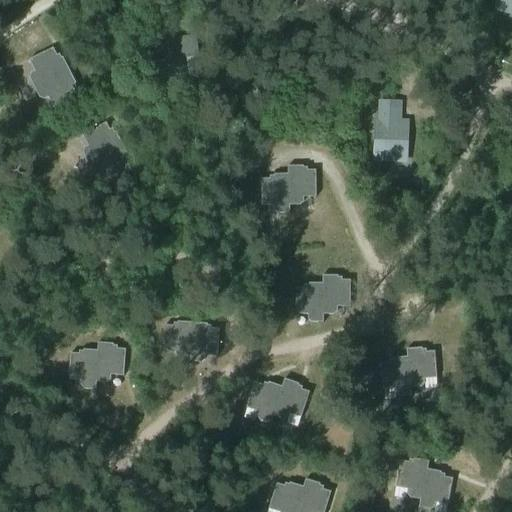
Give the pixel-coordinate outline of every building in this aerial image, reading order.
[(511,0),(496,0),(493,11),(511,16),(511,13),(511,0)] [(168,83),(187,81),(185,69),(201,67),(196,37),(161,42),(168,83)] [(34,89),(69,72),(62,59),(61,59),(59,56),(56,57),(52,49),(28,61),(34,73),(30,75),(28,79),(34,89)] [(34,89),(39,100),(43,100),(47,99),(53,110),(76,98),(73,90),(75,89),(73,86),(75,85),(69,72),(34,89)] [(400,121),(401,102),(378,100),(377,120),(374,120),(372,162),(391,163),(392,151),(408,152),(409,122),(400,121)] [(87,163),(119,145),(111,130),(109,131),(105,124),(82,136),(88,148),(84,150),(82,155),(87,163)] [(119,145),(87,163),(93,174),(97,175),(101,173),(108,184),(130,171),(126,165),(129,164),(127,160),(128,159),(119,145)] [(287,167),(287,175),(288,175),(289,206),(299,206),(303,203),(303,198),(315,198),(315,171),(307,171),(307,169),(303,169),(302,167),(287,167)] [(289,214),(289,206),(288,175),(287,175),(273,175),(273,177),(269,177),(269,180),(261,180),(261,207),(273,206),(273,211),(277,214),(289,214)] [(341,282),(341,277),(327,278),(327,325),(328,325),(328,317),(338,316),(342,313),(342,308),(354,308),(354,282),(341,282)] [(327,325),(327,278),(326,278),(326,286),(312,286),(312,290),(300,290),(300,317),(313,317),(313,321),(316,325),(327,325)] [(177,363),(190,363),(192,324),(177,323),(177,325),(172,325),(172,327),(164,327),(163,354),(175,354),(175,359),(177,363)] [(192,324),(190,363),(201,364),(204,361),(204,356),(217,357),(219,330),(211,329),(211,327),(206,326),(207,325),(192,324)] [(97,345),(96,352),(95,383),(107,384),(110,381),(110,377),(124,378),(125,351),(116,351),(116,348),(112,348),(112,346),(97,345)] [(408,358),(407,358),(410,390),(416,389),(421,389),(425,386),(424,381),(438,379),(436,353),(427,353),(426,350),(407,351),(408,358)] [(94,391),(95,383),(96,352),(83,352),(83,353),(78,353),(78,355),(69,355),(68,382),(80,382),(80,387),(83,390),(94,391)] [(411,396),(410,390),(407,358),(392,359),(392,361),(388,361),(389,364),(381,365),(383,391),(395,390),(396,395),(399,398),(411,398),(411,396)] [(298,385),(284,380),(281,388),(282,388),(272,418),(283,421),(287,419),(288,415),(301,418),(308,393),(301,391),(302,388),(298,387),(298,385)] [(270,425),(272,418),(282,388),(281,388),(268,383),(267,385),(263,384),(262,387),(254,384),(247,409),(258,413),(257,417),(259,422),(270,425)] [(409,499),(420,501),(426,470),(426,471),(428,463),(413,460),(412,461),(408,460),(408,463),(400,462),(395,488),(407,490),(406,495),(409,499)] [(426,470),(420,501),(418,508),(430,511),(433,508),(434,504),(447,506),(452,480),(444,478),(444,476),(440,475),(440,473),(426,471),(426,470)] [(320,485),(305,481),(303,488),(295,511),(323,511),(329,493),(322,491),(322,488),(319,487),(320,485)] [(295,511),(303,488),(289,484),(288,485),(285,484),(284,487),(275,485),(268,510),(274,511),(295,511)]
